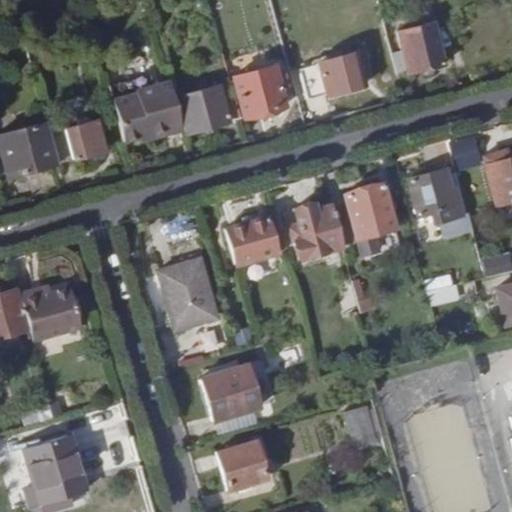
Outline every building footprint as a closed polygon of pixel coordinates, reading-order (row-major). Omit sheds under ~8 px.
[(384,35),(395,75),(442,63),(431,23),(384,35)] [(358,62),(355,51),(316,62),(316,64),(297,69),(305,98),(324,93),(324,94),(363,83),(358,62)] [(271,65),(230,77),(242,116),(283,105),(271,65)] [(109,98),(120,140),(136,135),(147,132),(149,138),(180,130),(167,83),(154,87),(109,98)] [(185,132),(238,118),(232,95),(219,97),(216,85),(174,97),(185,132)] [(47,132),(54,163),(69,158),(70,159),(101,151),(93,120),(65,128),(63,128),(47,132)] [(0,161),(4,177),(54,163),(47,132),(44,121),(0,133),(0,161)] [(147,132),(136,135),(138,141),(149,138),(147,132)] [(502,151),(480,156),(493,205),(511,199),(511,156),(504,159),(502,151)] [(441,169),(405,179),(415,214),(428,211),(431,222),(460,214),(455,194),(448,196),(441,169)] [(330,213),(340,248),(355,244),(354,239),(392,229),(380,185),(342,195),(346,209),(330,213)] [(296,259),(340,248),(330,213),(328,206),(313,210),(311,204),(291,209),(295,224),(299,239),(292,241),(296,259)] [(265,217),(222,229),(233,265),(276,252),(265,217)] [(289,242),(292,241),(299,239),(295,224),(285,227),(289,242)] [(482,273),(511,267),(508,251),(479,257),(482,273)] [(206,303),(194,259),(155,270),(167,313),(206,303)] [(428,300),(450,298),(447,274),(425,277),(428,300)] [(511,284),(494,289),(503,325),(511,322),(511,284)] [(35,299),(47,295),(45,286),(32,290),(35,299)] [(16,295),(14,289),(0,292),(0,337),(26,330),(16,295)] [(26,330),(29,342),(76,329),(65,290),(47,295),(35,299),(32,290),(16,295),(26,330)] [(245,367),(196,380),(208,423),(257,409),(245,367)] [(363,405),(341,411),(351,449),(373,443),(371,438),(376,436),(370,411),(365,412),(363,405)] [(38,506),(66,497),(84,492),(78,473),(75,473),(64,435),(38,443),(22,448),(34,491),(38,506)] [(22,448),(38,443),(37,438),(20,443),(10,446),(11,452),(22,448)] [(252,442),(213,453),(224,492),(263,481),(252,442)] [(28,511),(59,511),(69,509),(66,497),(38,506),(34,491),(23,494),(28,511)]
